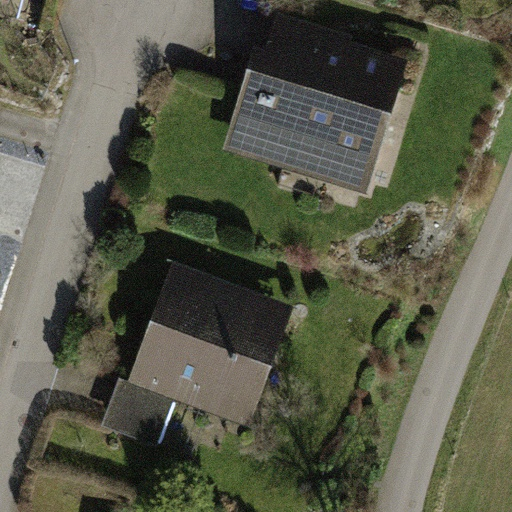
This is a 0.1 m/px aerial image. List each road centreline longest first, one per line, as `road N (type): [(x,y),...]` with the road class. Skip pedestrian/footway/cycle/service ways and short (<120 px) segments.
road 1 (residential): [(145,0),(0,437)]
road 2 (unclassified): [(511,193),(413,442),(402,511)]
